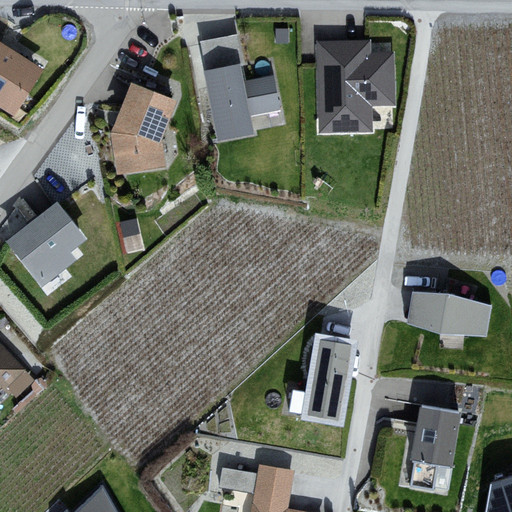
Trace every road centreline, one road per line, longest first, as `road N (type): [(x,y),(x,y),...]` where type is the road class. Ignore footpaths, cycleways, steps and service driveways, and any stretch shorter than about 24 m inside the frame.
road 1 (residential): [(136,0),(511,6)]
road 2 (residential): [(136,0),(0,201)]
